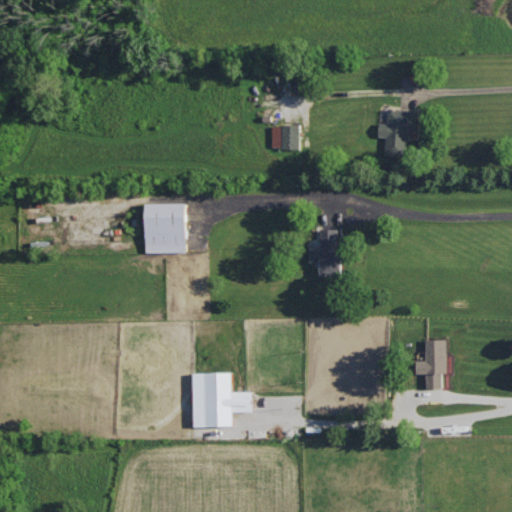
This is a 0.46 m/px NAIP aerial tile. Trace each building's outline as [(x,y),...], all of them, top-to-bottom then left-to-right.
[(408,155),(410,126),(418,127),(418,109),(390,107),(389,122),(381,121),(380,135),(387,136),(386,154),(408,155)] [(274,147),(302,147),(302,123),(274,123),(274,147)] [(148,202),(148,251),(188,250),(188,201),(148,202)] [(322,227),(323,248),(310,248),(311,261),(322,261),(322,274),(342,273),(342,227),(322,227)] [(428,387),(445,386),(445,372),(449,372),(448,338),(427,338),(428,358),(418,359),(418,372),(428,372),(428,387)] [(255,410),(254,389),(235,389),(235,371),(195,371),(196,425),(235,425),(235,410),(255,410)]
